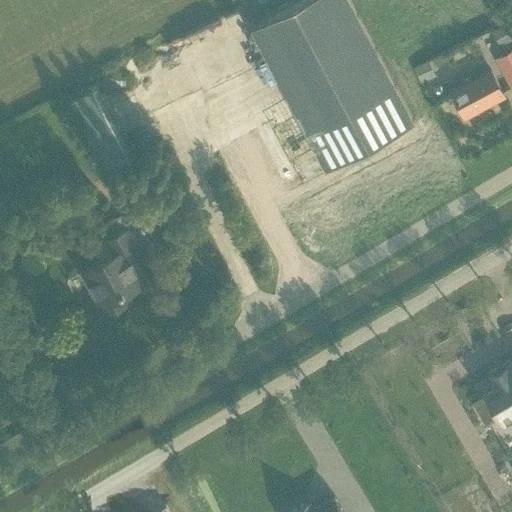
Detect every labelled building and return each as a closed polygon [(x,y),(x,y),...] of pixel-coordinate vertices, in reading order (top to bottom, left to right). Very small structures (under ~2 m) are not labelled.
[(326,168),(415,122),(349,0),(304,0),(253,27),(267,56),(297,113),(326,168)] [(504,43),(511,39),(511,35),(506,23),(496,28),(504,43)] [(511,53),(498,61),(511,87),(511,86),(511,53)] [(429,58),(414,65),(421,81),(436,73),(429,58)] [(452,90),(459,103),(466,116),(505,95),(491,68),(452,90)] [(430,104),(442,94),(435,84),(422,94),(430,104)] [(67,101),(103,171),(134,156),(98,85),(67,101)] [(292,204),(285,184),(271,189),(283,224),(292,221),(286,206),(292,204)] [(127,292),(147,281),(128,248),(138,242),(129,226),(106,239),(115,254),(82,272),(105,314),(131,299),(127,292)] [(511,378),(506,369),(444,404),(472,452),(511,429),(511,378)] [(344,511),(335,496),(315,509),(310,501),(291,511),(344,511)]
